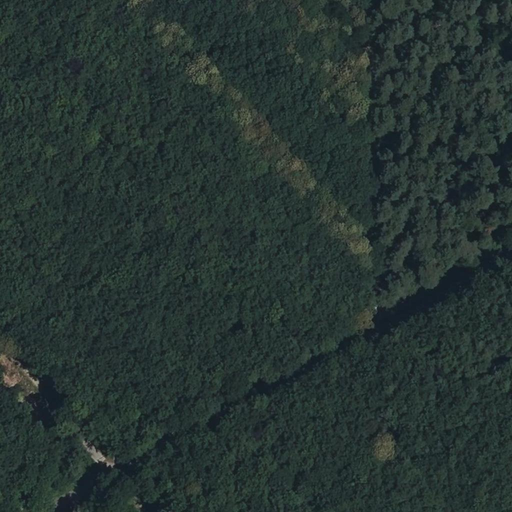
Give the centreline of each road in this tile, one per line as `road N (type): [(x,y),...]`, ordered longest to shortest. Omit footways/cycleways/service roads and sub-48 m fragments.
road 1 (secondary): [(38,511),(511,246)]
road 2 (track): [(362,0),(373,322)]
road 3 (track): [(110,472),(0,344)]
